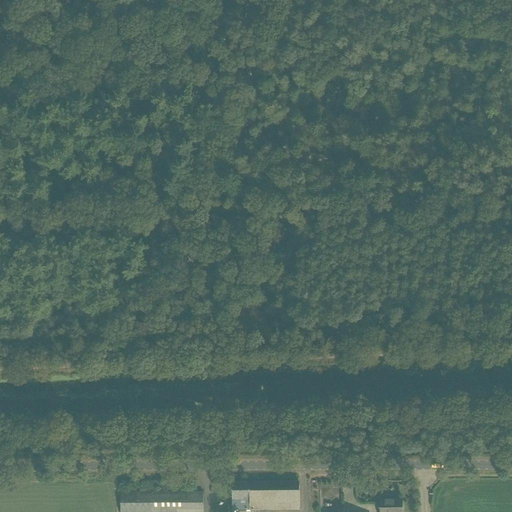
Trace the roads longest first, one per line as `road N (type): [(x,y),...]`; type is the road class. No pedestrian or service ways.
road 1 (track): [(0,327),(511,309)]
road 2 (track): [(0,206),(511,196)]
road 3 (unclassified): [(0,470),(511,463)]
road 4 (track): [(279,0),(180,205)]
